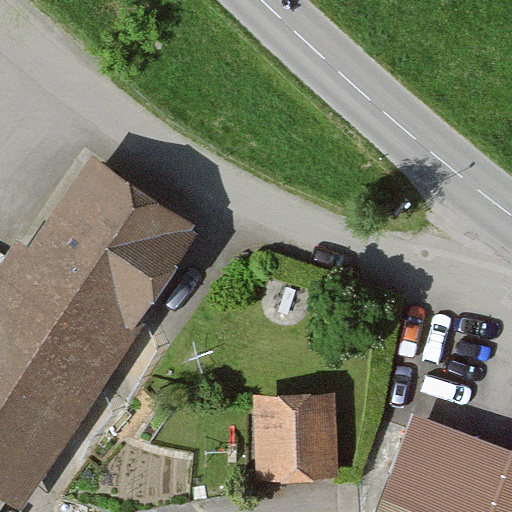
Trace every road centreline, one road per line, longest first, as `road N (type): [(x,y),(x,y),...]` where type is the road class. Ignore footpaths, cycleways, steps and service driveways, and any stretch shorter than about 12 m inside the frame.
road 1 (residential): [(0,20),(74,81),(249,197),(362,243),(429,257),(474,258),(511,237)]
road 2 (secondary): [(261,0),(511,216)]
